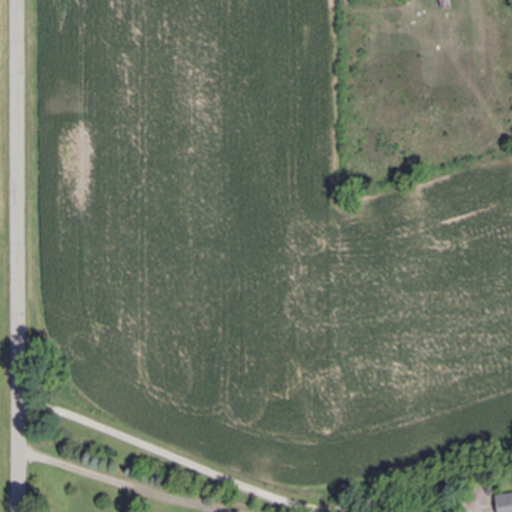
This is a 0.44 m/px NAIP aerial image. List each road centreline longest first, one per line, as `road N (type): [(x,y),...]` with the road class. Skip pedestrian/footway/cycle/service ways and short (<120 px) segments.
road 1 (residential): [(19,511),(18,0)]
road 2 (residential): [(499,511),(19,451)]
